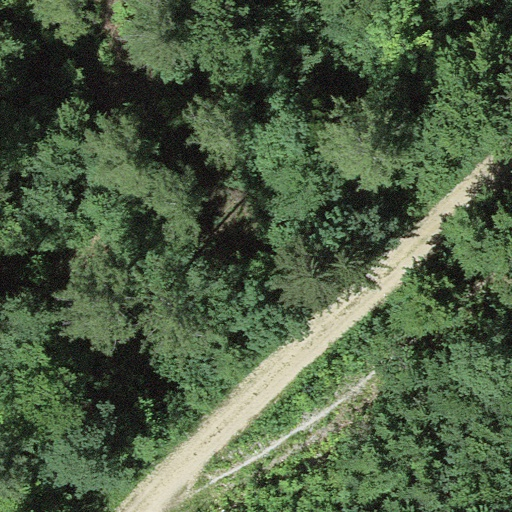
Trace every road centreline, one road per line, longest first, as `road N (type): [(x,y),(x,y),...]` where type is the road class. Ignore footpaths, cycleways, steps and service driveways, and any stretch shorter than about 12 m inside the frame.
road 1 (track): [(144,511),(511,166)]
road 2 (track): [(147,511),(299,437),(423,350),(511,274)]
